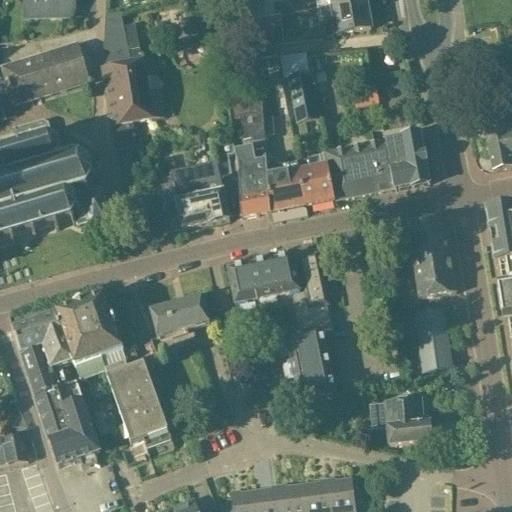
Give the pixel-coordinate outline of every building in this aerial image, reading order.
[(24,0),(25,7),(23,7),(24,22),(51,21),(50,5),(72,4),(71,0),(24,0)] [(220,0),(208,3),(213,25),(229,21),(223,0),(220,0)] [(333,6),(333,7),(317,10),(323,41),(372,32),(366,0),(333,6)] [(138,151),(134,125),(164,120),(155,64),(131,68),(121,16),(105,20),(103,72),(102,72),(115,154),(138,151)] [(281,17),(251,22),(254,60),(277,59),(276,49),(285,48),(285,45),(281,17)] [(86,76),(78,48),(2,71),(9,96),(14,110),(41,102),(89,87),(86,76)] [(320,123),(306,56),(280,61),(284,81),(288,80),(298,128),(320,123)] [(511,59),(484,65),(490,91),(511,85),(511,59)] [(378,100),(375,89),(354,93),(356,104),(378,100)] [(247,98),(230,99),(232,124),(240,123),(241,134),(238,134),(239,142),(242,142),(243,147),(266,145),(265,139),(263,122),(263,117),(262,107),(257,107),(257,105),(256,97),(247,98)] [(504,122),(484,126),(494,175),(511,171),(511,110),(506,112),(509,130),(505,130),(504,122)] [(12,133),(17,150),(0,155),(0,245),(73,224),(78,214),(75,203),(68,199),(87,194),(94,181),(90,166),(77,159),(58,165),(62,158),(58,147),(52,144),(48,126),(42,124),(12,133)] [(327,156),(329,168),(336,205),(411,192),(430,189),(421,138),(386,144),(386,146),(327,156)] [(233,146),(216,149),(219,165),(222,178),(232,176),(228,156),(235,155),(233,146)] [(235,153),(238,169),(240,202),(242,222),(271,217),(269,180),(268,180),(267,164),(257,165),(254,149),(235,153)] [(329,168),(300,173),(307,210),(335,205),(336,205),(329,168)] [(173,188),(163,190),(167,209),(175,208),(177,214),(168,216),(171,228),(179,226),(181,234),(209,228),(209,230),(231,225),(225,196),(222,178),(197,183),(194,170),(171,175),(173,188)] [(288,176),(269,180),(271,217),(307,210),(300,173),(288,175),(288,176)] [(81,204),(88,230),(111,224),(103,193),(84,198),(81,204)] [(511,209),(488,214),(497,267),(501,266),(504,285),(500,286),(506,326),(511,325),(511,329),(511,209)] [(408,225),(414,268),(451,261),(445,219),(408,225)] [(294,259),(228,273),(235,309),(292,297),(300,337),(286,340),(299,406),(309,404),(335,399),(334,394),(322,334),(331,332),(327,308),(329,308),(319,257),(294,262),(294,259)] [(456,297),(451,261),(414,268),(419,303),(456,297)] [(103,362),(109,379),(130,371),(124,354),(105,300),(56,318),(73,367),(75,372),(103,362)] [(150,314),(158,342),(210,328),(203,300),(150,314)] [(445,314),(414,318),(421,360),(451,356),(445,314)] [(60,391),(54,373),(73,367),(56,318),(13,332),(58,472),(77,465),(80,474),(97,468),(95,460),(100,458),(77,386),(60,391)] [(144,366),(130,371),(109,379),(107,380),(131,447),(143,443),(146,453),(172,444),(144,366)] [(272,411),(267,389),(253,392),(258,414),(272,411)] [(373,433),(388,432),(389,451),(432,447),(430,427),(424,427),(422,404),(385,407),(370,408),(373,433)] [(24,436),(0,441),(0,470),(29,466),(24,436)] [(355,511),(352,483),(328,486),(331,511),(355,511)] [(331,511),(328,486),(304,488),(307,511),(331,511)] [(283,511),(307,511),(304,488),(281,491),(283,511)] [(283,511),(281,491),(257,494),(258,511),(283,511)] [(258,511),(257,494),(232,498),(233,511),(258,511)]
